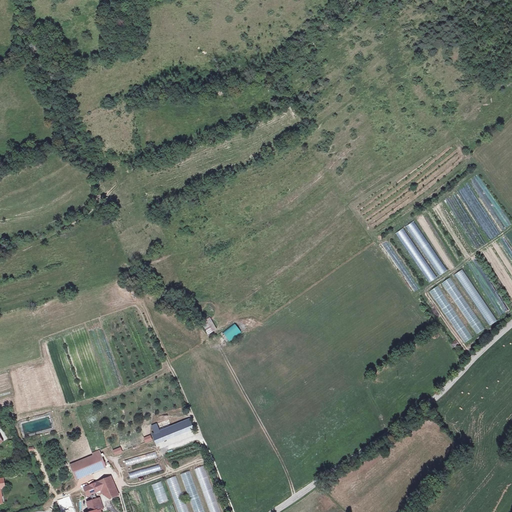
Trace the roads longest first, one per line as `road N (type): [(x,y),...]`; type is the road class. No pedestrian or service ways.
road 1 (tertiary): [(274,511),(414,414),(511,324)]
road 2 (track): [(145,315),(231,511)]
